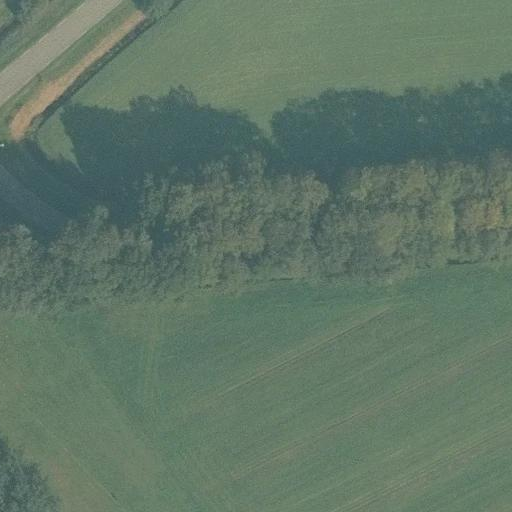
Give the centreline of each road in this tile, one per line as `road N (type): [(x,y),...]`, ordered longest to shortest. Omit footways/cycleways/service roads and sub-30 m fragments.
road 1 (unclassified): [(511,213),(133,244),(54,223),(0,182)]
road 2 (tertiary): [(0,90),(107,0)]
